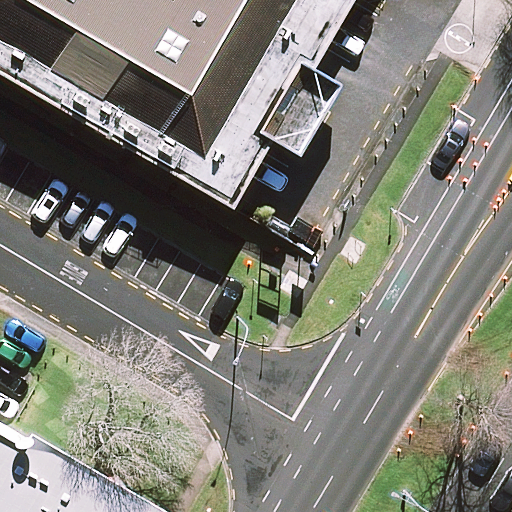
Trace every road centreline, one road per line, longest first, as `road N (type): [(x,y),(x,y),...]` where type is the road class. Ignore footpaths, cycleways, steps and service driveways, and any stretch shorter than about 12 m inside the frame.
road 1 (secondary): [(301,511),(463,237),(511,169)]
road 2 (residential): [(0,244),(191,371)]
